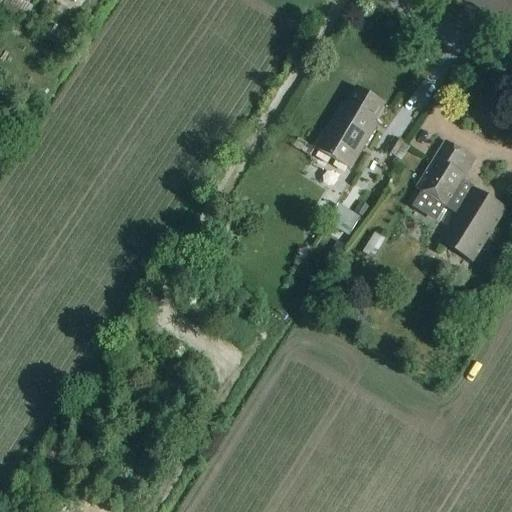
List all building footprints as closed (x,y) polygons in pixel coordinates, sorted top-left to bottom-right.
[(18,0),(4,0),(2,5),(24,18),(31,7),(18,0)] [(373,125),(384,107),(356,90),(346,107),(343,105),(315,150),(349,171),(376,127),(373,125)] [(395,159),(403,145),(394,140),(386,154),(395,159)] [(473,264),(507,210),(464,183),(466,179),(465,178),(475,162),(445,144),(416,190),(422,194),(412,210),(436,225),(445,211),(454,217),(438,243),(473,264)] [(226,246),(237,227),(220,217),(209,237),(226,246)] [(376,254),(387,235),(377,230),(366,249),(376,254)] [(327,276),(345,250),(333,242),(316,269),(327,276)]
